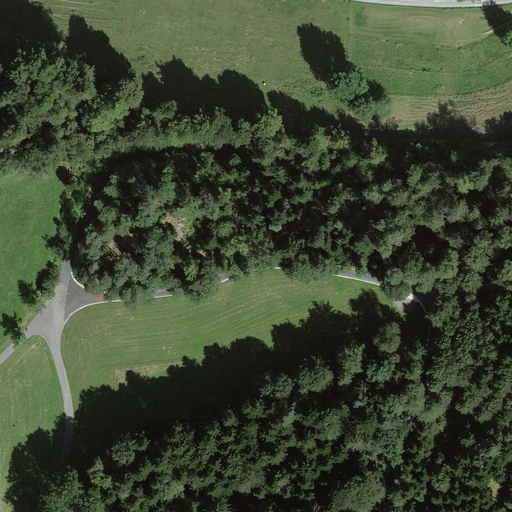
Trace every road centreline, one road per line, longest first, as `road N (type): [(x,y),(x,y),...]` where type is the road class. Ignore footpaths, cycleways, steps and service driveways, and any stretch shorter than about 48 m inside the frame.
road 1 (unclassified): [(511,122),(462,131),(289,134),(143,149),(115,160),(95,190),(59,298),(55,347),(69,428),(45,511)]
road 2 (track): [(59,298),(174,290),(272,264),(424,289)]
road 3 (track): [(424,289),(431,351),(383,511)]
